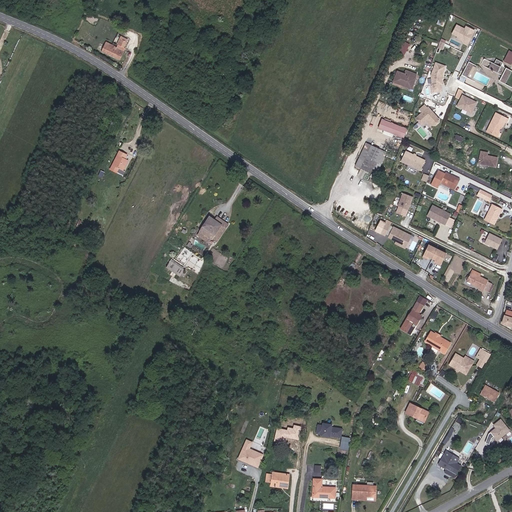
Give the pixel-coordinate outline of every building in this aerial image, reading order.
[(471,43),(476,31),(468,27),(466,31),(464,31),(465,29),(459,26),(455,35),(461,38),(461,40),(465,42),(467,41),(471,43)] [(106,42),(102,49),(119,58),(125,47),(123,47),(126,41),(120,38),(116,47),(106,42)] [(398,51),(405,54),(411,43),(404,40),(398,51)] [(496,64),(493,62),(489,69),(504,76),(501,81),(508,85),(511,76),(511,68),(505,65),(506,63),(499,59),(496,64)] [(468,78),(475,66),(470,63),(463,76),(468,78)] [(447,67),(438,64),(434,76),(436,93),(444,91),(444,85),(445,85),(444,77),(447,67)] [(405,72),(404,76),(397,73),(392,83),(400,86),(400,84),(411,89),(415,80),(415,76),(405,72)] [(476,113),(480,104),(466,97),(460,108),(470,113),(473,112),(476,113)] [(423,126),(429,120),(433,125),(436,126),(440,123),(440,120),(435,114),(433,114),(429,108),(428,108),(425,105),(420,110),(423,113),(417,118),(423,126)] [(505,127),(510,120),(498,113),(488,131),(498,136),(502,126),(505,127)] [(405,138),(408,129),(383,120),(380,129),(405,138)] [(368,152),(371,145),(365,142),(362,149),(368,152)] [(386,151),(371,145),(368,152),(362,149),(354,166),(379,176),(381,171),(378,170),(386,151)] [(426,161),(407,151),(402,161),(421,170),(426,161)] [(123,171),(128,160),(125,159),(127,155),(119,152),(110,169),(117,172),(119,169),(123,171)] [(501,170),(503,161),(493,159),(493,156),(486,155),(484,167),(501,170)] [(456,190),(461,179),(446,172),(441,183),(456,190)] [(493,195),(481,189),(478,195),(490,201),(493,195)] [(414,197),(404,193),(399,206),(409,210),(414,197)] [(495,224),(503,209),(493,204),(486,220),(495,224)] [(451,214),(433,205),(428,216),(446,225),(451,214)] [(216,242),(229,224),(217,215),(214,219),(210,216),(197,235),(209,243),(212,239),(216,242)] [(391,223),(385,220),(378,233),(394,242),(393,244),(405,250),(412,236),(390,225),(391,223)] [(498,249),(503,239),(490,233),(485,243),(498,249)] [(410,249),(414,250),(418,238),(412,236),(411,239),(412,240),(410,249)] [(447,253),(426,244),(420,256),(441,266),(447,253)] [(180,276),(184,270),(170,261),(166,267),(180,276)] [(479,276),(471,272),(467,280),(475,284),(474,285),(479,288),(489,290),(492,283),(479,276)] [(416,325),(422,316),(419,314),(423,306),(417,302),(401,329),(407,333),(413,323),(416,325)] [(511,326),(511,312),(506,310),(502,322),(511,326)] [(411,335),(416,325),(413,323),(407,333),(411,335)] [(444,354),(451,343),(440,337),(438,338),(435,336),(435,334),(431,331),(425,342),(432,346),(432,347),(444,354)] [(485,362),(490,355),(489,354),(484,351),(481,350),(478,354),(479,359),(485,362)] [(466,375),(472,364),(464,360),(455,355),(450,365),(466,375)] [(426,370),(429,364),(422,361),(419,367),(426,370)] [(419,386),(424,376),(413,370),(408,381),(419,386)] [(494,402),(499,393),(485,385),(480,394),(494,402)] [(423,424),(428,412),(410,404),(406,413),(417,418),(416,421),(423,424)] [(510,431),(500,419),(492,425),(495,428),(489,433),(496,441),(510,431)] [(335,434),(336,426),(333,426),(332,433),(327,432),(325,441),(339,443),(341,435),(335,434)] [(286,441),(288,429),(279,427),(276,439),(286,441)] [(341,436),(341,449),(349,450),(350,437),(341,436)] [(259,467),(265,453),(251,448),(254,441),(246,438),(238,459),(259,467)] [(452,472),(457,463),(444,456),(438,465),(446,469),(444,473),(452,477),(454,473),(452,472)] [(288,488),(290,475),(273,472),(272,476),(271,484),(271,486),(275,487),(275,485),(282,486),(282,488),(288,488)] [(335,498),(335,488),(322,487),(322,479),(314,479),(313,497),(335,498)] [(376,501),(376,487),(373,486),(367,486),(353,485),(352,500),(376,501)]
